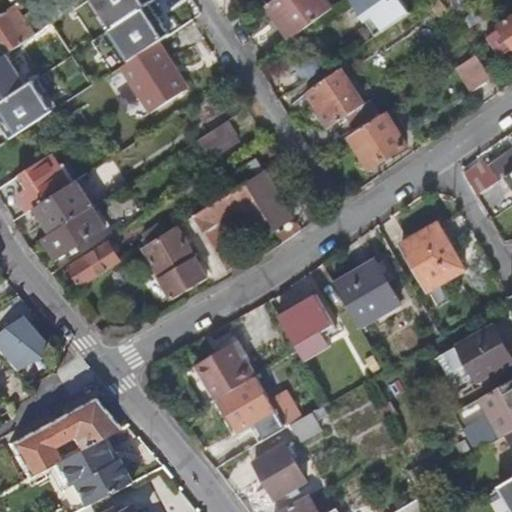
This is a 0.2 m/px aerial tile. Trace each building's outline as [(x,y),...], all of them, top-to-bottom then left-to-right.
[(335,10),(328,0),(277,0),(267,7),(292,40),(335,10)] [(384,33),(412,15),(402,0),(393,0),(391,2),(389,0),(352,0),(367,23),(374,18),(384,33)] [(450,14),(440,0),(434,0),(432,1),(442,18),(450,14)] [(45,31),(25,1),(0,17),(0,45),(8,56),(45,31)] [(511,21),(503,28),(511,42),(511,21)] [(160,44),(123,68),(152,114),(185,93),(169,68),(173,66),(160,44)] [(493,81),(478,57),(457,71),(471,95),(493,81)] [(322,73),(314,60),(294,73),(302,86),(322,73)] [(189,91),(173,66),(169,68),(185,93),(189,91)] [(383,117),(373,103),(366,108),(344,72),(308,94),(330,129),(348,118),(357,133),(383,117)] [(409,148),(388,113),(383,117),(357,133),(350,138),(370,171),(409,148)] [(238,136),(228,122),(198,141),(207,156),(218,149),(236,138),(238,136)] [(240,145),(236,138),(218,149),(223,156),(240,145)] [(511,154),(492,169),(501,182),(511,176),(511,174),(511,154)] [(71,187),(51,157),(19,177),(28,192),(19,198),(29,213),(36,208),(71,187)] [(265,174),(257,162),(224,182),(232,194),(248,183),(265,174)] [(479,197),(501,182),(492,169),(487,162),(468,176),(479,197)] [(295,219),(268,172),(265,174),(248,183),(270,219),(277,230),(295,219)] [(94,208),(77,182),(71,187),(36,208),(53,234),(79,218),(94,208)] [(270,219),(248,183),(232,194),(194,217),(199,224),(215,251),(229,272),(241,265),(216,224),(218,223),(219,224),(232,217),(236,223),(248,216),(255,227),(270,219)] [(79,219),(46,240),(58,260),(92,239),(108,229),(95,207),(94,208),(79,218),(79,219)] [(169,232),(163,223),(148,233),(149,235),(145,238),(149,245),(169,232)] [(466,271),(440,226),(404,246),(429,292),(466,271)] [(144,249),(162,278),(175,299),(211,277),(179,227),(149,245),(144,249)] [(122,263),(110,244),(72,267),(83,286),(122,263)] [(337,286),(362,330),(402,306),(378,262),(337,286)] [(112,278),(122,289),(132,280),(122,269),(112,278)] [(309,277),(273,298),(281,312),(317,291),(309,277)] [(318,297),(280,318),(305,362),(316,356),(332,347),(328,339),(334,336),(330,330),(335,327),(318,297)] [(0,330),(0,347),(21,371),(52,343),(23,310),(0,330)] [(438,358),(458,394),(511,363),(511,360),(494,328),(438,358)] [(236,337),(231,340),(234,346),(246,366),(249,364),(251,363),(236,337)] [(214,397),(217,402),(219,401),(257,379),(257,378),(249,364),(246,366),(234,346),(197,367),(214,397)] [(205,402),(214,397),(197,367),(188,373),(205,402)] [(276,412),(257,379),(219,401),(238,433),(250,425),(261,443),(286,429),(276,412)] [(511,382),(481,400),(491,417),(501,412),(511,431),(511,382)] [(58,463),(50,449),(72,437),(79,451),(89,446),(99,441),(104,438),(119,430),(93,401),(9,446),(27,479),(54,465),(58,463)] [(318,411),(312,401),(282,419),(291,426),(293,425),(318,411)] [(326,426),(318,411),(293,425),(302,440),(326,426)] [(99,441),(111,464),(116,462),(104,438),(99,441)] [(58,463),(54,465),(66,488),(71,486),(82,509),(129,484),(116,462),(111,464),(99,441),(89,446),(79,451),(58,463)] [(256,463),(277,500),(308,482),(286,446),(256,463)] [(511,480),(499,488),(511,509),(511,480)] [(423,489),(434,511),(443,511),(449,510),(436,483),(423,489)] [(319,511),(310,496),(282,511),(319,511)] [(429,511),(423,500),(403,511),(429,511)]
